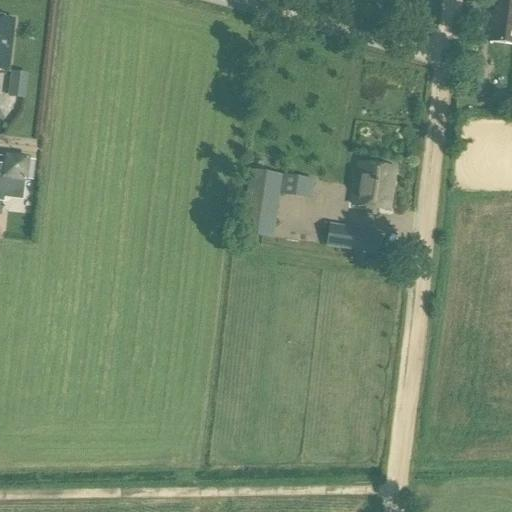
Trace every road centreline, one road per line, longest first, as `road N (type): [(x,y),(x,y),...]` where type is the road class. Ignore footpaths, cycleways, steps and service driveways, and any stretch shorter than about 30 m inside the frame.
road 1 (track): [(396,494),(450,0)]
road 2 (track): [(386,492),(0,495)]
road 3 (track): [(443,56),(235,0)]
